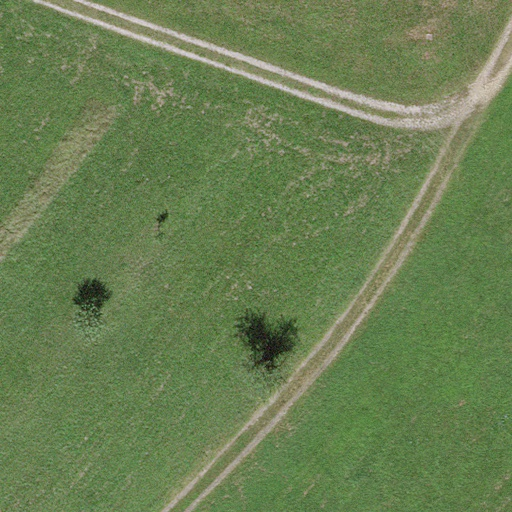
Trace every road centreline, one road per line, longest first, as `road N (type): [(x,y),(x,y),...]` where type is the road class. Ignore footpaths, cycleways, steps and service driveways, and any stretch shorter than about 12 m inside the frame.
road 1 (track): [(173,511),(295,386),(365,295),(511,26)]
road 2 (track): [(470,111),(383,119),(38,0)]
